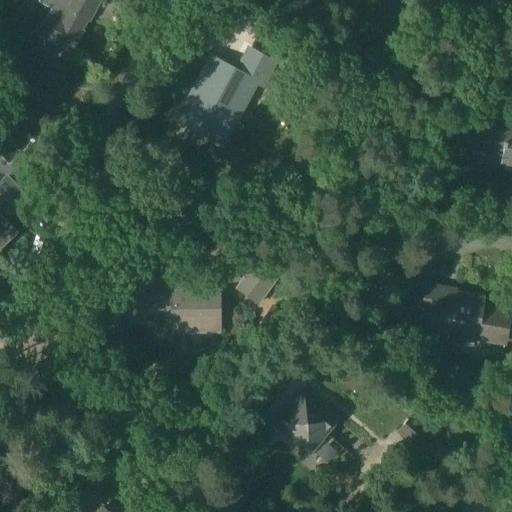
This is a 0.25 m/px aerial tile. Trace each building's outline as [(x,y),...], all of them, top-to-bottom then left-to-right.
[(39,0),(40,2),(46,6),(51,8),(49,12),(39,31),(73,49),(83,30),(82,29),(88,17),(91,19),(100,0),(39,0)] [(484,0),(439,0),(437,6),(475,21),(484,0)] [(248,44),(234,69),(258,81),(256,84),(263,87),(278,60),(248,44)] [(258,81),(234,69),(212,56),(178,118),(224,143),(256,84),(258,81)] [(501,159),(511,160),(511,129),(460,121),(456,145),(502,152),(501,159)] [(0,245),(14,232),(3,220),(26,198),(18,190),(7,178),(0,184),(0,245)] [(357,189),(354,214),(368,216),(372,191),(357,189)] [(234,290),(257,306),(278,276),(255,260),(234,290)] [(219,322),(219,293),(199,294),(199,278),(142,278),(142,308),(172,308),(172,333),(220,333),(219,322)] [(467,336),(486,339),(507,343),(511,313),(511,311),(482,306),(484,295),(457,291),(457,288),(410,280),(405,307),(429,311),(427,327),(427,328),(427,330),(427,332),(428,333),(429,335),(430,336),(431,337),(433,337),(434,338),(436,338),(437,338),(439,337),(440,337),(442,336),(443,334),(444,333),(444,332),(445,330),(467,334),(467,336)] [(286,319),(271,308),(258,326),(273,337),(286,319)] [(304,386),(273,423),(309,455),(341,418),(304,386)] [(413,413),(395,432),(424,461),(442,442),(413,413)] [(456,511),(456,495),(433,496),(433,511),(456,511)]
